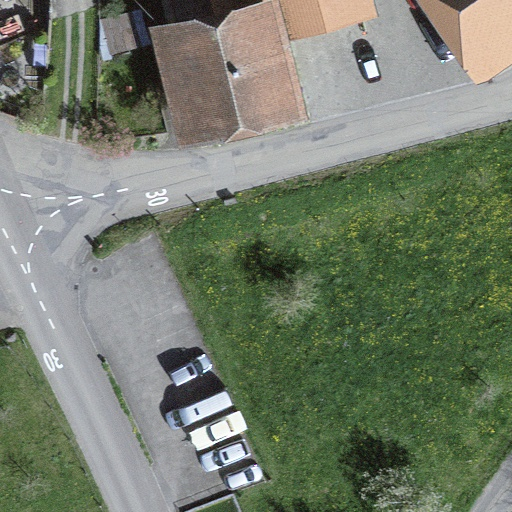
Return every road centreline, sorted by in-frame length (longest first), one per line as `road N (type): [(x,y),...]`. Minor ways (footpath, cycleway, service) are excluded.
road 1 (residential): [(511,83),(3,223)]
road 2 (unclassified): [(3,223),(141,511)]
